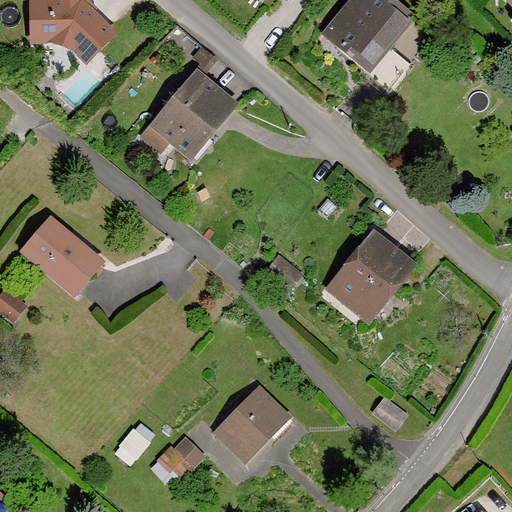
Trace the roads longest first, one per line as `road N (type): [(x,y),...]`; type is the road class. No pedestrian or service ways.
road 1 (residential): [(511,285),(174,0)]
road 2 (residential): [(511,328),(447,439),(383,511)]
